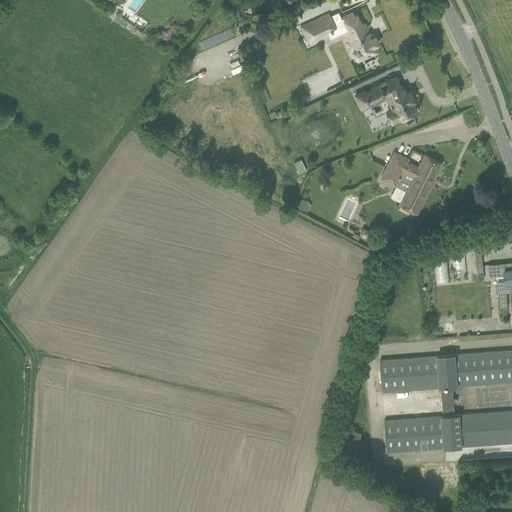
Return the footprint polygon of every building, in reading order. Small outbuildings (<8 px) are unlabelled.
[(301,26),(307,40),(346,23),(354,39),(351,40),(355,49),(353,50),(357,59),(377,50),(374,45),(378,43),(374,36),(371,37),(369,33),(368,34),(365,28),(366,27),(363,22),(361,24),(356,14),(353,15),(351,12),(342,16),(343,17),(337,20),(338,21),(332,23),(328,14),(321,17),(321,18),(320,18),(320,17),(301,26)] [(117,15),(115,19),(124,26),(127,22),(117,15)] [(365,99),(367,103),(368,102),(370,106),(387,98),(392,111),(395,110),(399,119),(404,116),(405,117),(410,115),(409,114),(416,111),(412,101),(414,100),(410,92),(406,93),(403,88),(401,89),(395,77),(381,83),(370,88),(371,89),(365,92),(364,91),(355,95),(358,102),(365,99)] [(272,119),(277,116),(275,110),(269,113),(272,119)] [(416,213),(436,172),(441,163),(424,155),(418,168),(406,162),(407,159),(394,152),(390,161),(386,168),(381,179),(406,191),(399,205),(416,213)] [(303,165),(296,168),(299,174),(306,171),(303,165)] [(301,199),(298,208),(308,211),(309,204),(308,201),(301,199)] [(479,232),(468,233),(473,273),(474,281),(484,280),(479,232)] [(451,250),(452,268),(466,267),(465,249),(451,250)] [(436,283),(450,281),(447,253),(433,255),(436,283)] [(511,291),(511,262),(488,265),(489,277),(504,276),(505,283),(496,283),(497,293),(511,291)] [(453,415),(452,403),(457,402),(456,398),(452,398),(451,387),(455,387),(456,386),(511,381),(511,349),(380,360),(382,391),(441,387),(444,416),(385,420),(387,452),(442,448),(443,448),(458,447),(458,446),(511,442),(511,410),(459,415),(459,414),(453,415)] [(361,432),(345,430),(343,443),(359,445),(361,432)]
